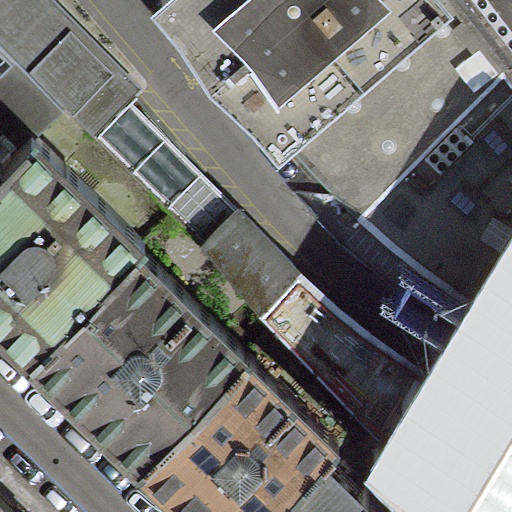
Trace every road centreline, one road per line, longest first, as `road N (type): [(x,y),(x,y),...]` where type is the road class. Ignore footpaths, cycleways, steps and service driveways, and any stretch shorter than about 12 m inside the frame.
road 1 (residential): [(113,0),(331,255),(459,358)]
road 2 (residential): [(0,399),(113,511)]
